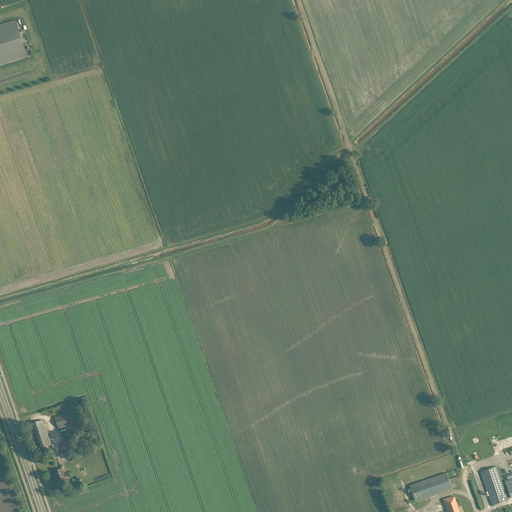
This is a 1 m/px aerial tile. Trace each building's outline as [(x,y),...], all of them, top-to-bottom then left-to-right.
[(77,410),(54,417),(59,430),(81,422),(77,410)] [(43,420),(32,424),(42,454),(50,452),(48,446),(51,445),(43,420)] [(481,472),(492,506),(508,500),(496,467),(497,466),(486,436),(464,444),(474,474),(481,472)] [(62,452),(70,448),(71,452),(77,449),(75,446),(71,447),(68,440),(59,444),(62,452)] [(66,480),(62,469),(54,471),(58,483),(66,480)] [(446,473),(423,481),(410,486),(416,502),(452,489),(446,473)] [(459,511),(458,507),(456,501),(445,504),(446,508),(447,511),(459,511)]
